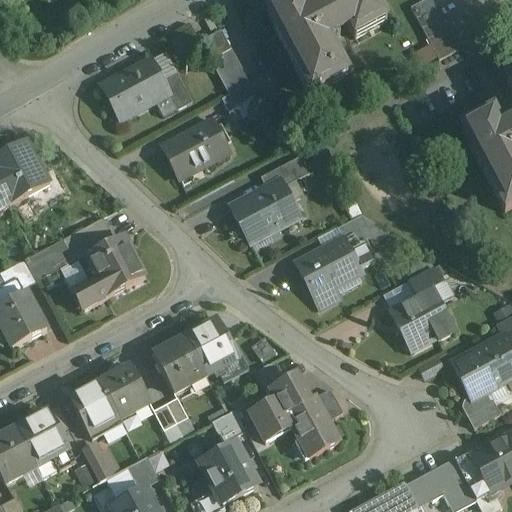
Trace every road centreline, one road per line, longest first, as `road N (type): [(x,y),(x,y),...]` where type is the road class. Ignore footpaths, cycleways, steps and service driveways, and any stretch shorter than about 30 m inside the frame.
road 1 (residential): [(219,279),(317,358),(389,402),(393,446),(374,468),(326,495)]
road 2 (residential): [(24,93),(219,279)]
road 3 (residential): [(0,398),(219,279)]
road 4 (residential): [(187,0),(24,93)]
